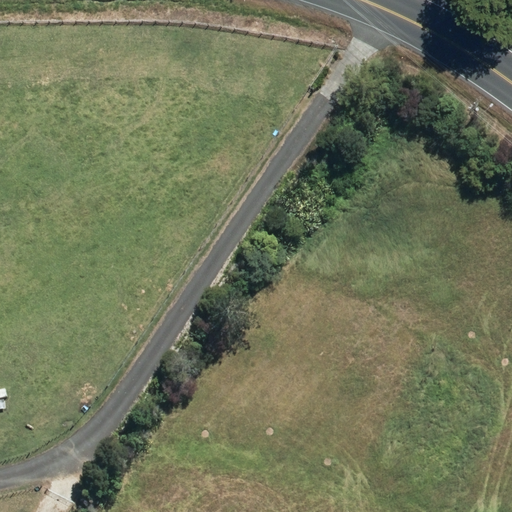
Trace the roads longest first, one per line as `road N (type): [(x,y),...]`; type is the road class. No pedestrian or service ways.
road 1 (unknown): [(377,6),(90,447),(48,485),(0,494)]
road 2 (secondary): [(360,0),(409,19),(511,86)]
